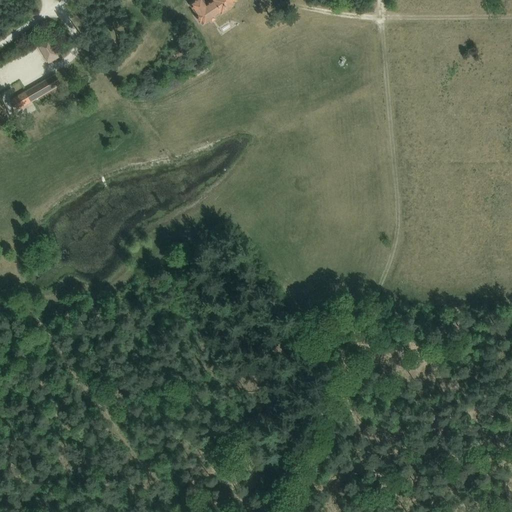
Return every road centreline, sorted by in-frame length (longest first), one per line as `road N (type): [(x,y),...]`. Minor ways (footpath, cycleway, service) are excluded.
road 1 (track): [(511,18),(377,19),(244,1),(217,26),(176,36),(102,83),(47,0)]
road 2 (track): [(375,0),(395,236),(285,511)]
